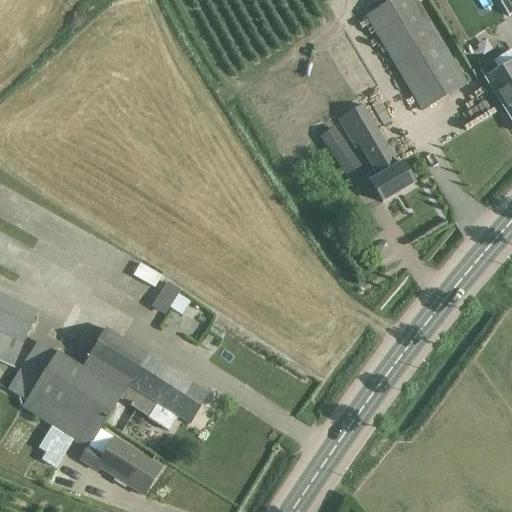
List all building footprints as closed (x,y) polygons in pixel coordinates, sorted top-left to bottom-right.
[(415,0),(393,0),(366,17),(422,112),(466,85),(415,0)] [(511,0),(498,0),(508,17),(511,15),(511,0)] [(511,54),(510,51),(479,71),(511,123),(511,54)] [(397,167),(361,107),(339,120),(355,147),(361,144),(367,153),(365,154),(379,178),(370,183),(382,204),(414,185),(402,164),(397,167)] [(334,129),(319,139),(346,177),(360,167),(334,129)] [(140,266),(133,277),(153,288),(160,277),(140,266)] [(150,308),(178,318),(186,296),(157,286),(150,308)] [(0,362),(12,369),(38,313),(0,295),(0,362)] [(103,424),(104,424),(119,400),(169,431),(177,418),(189,426),(208,395),(106,330),(82,369),(56,353),(22,409),(52,427),(74,441),(87,449),(103,424)] [(103,424),(87,449),(80,461),(97,472),(99,468),(143,497),(161,470),(113,439),(100,431),(104,424),(103,424)]
